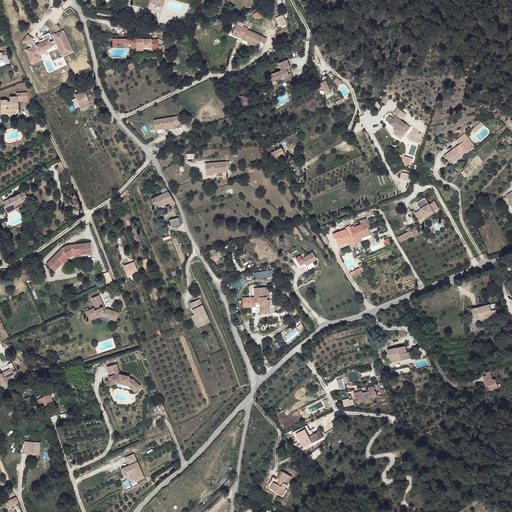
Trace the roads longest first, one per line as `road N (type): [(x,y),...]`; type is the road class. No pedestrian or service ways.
road 1 (residential): [(254,386),(295,352),(511,256)]
road 2 (track): [(295,352),(340,412),(389,416),(368,454),(394,456),(381,476),(409,479),(404,503),(418,511)]
road 3 (unclassified): [(254,386),(216,280),(152,156)]
road 4 (residential): [(152,156),(112,198),(0,268)]
road 5 (unclassified): [(152,156),(103,97),(74,0)]
road 6 (residential): [(137,511),(203,451),(254,386)]
road 7 (unclassified): [(236,511),(254,386)]
